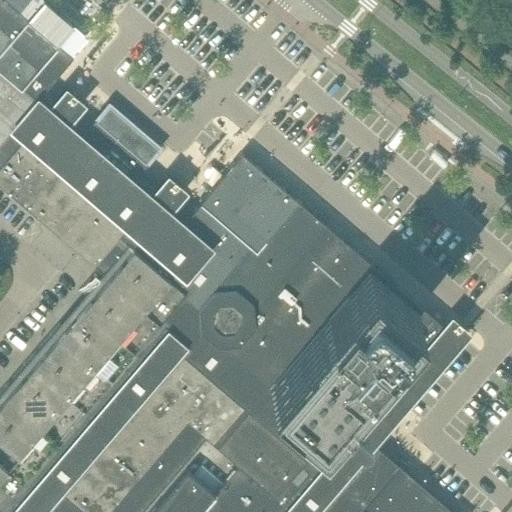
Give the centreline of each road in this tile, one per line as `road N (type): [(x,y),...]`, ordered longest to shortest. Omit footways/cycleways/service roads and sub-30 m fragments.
road 1 (tertiary): [(312,0),(511,161)]
road 2 (tertiary): [(511,119),(363,0)]
